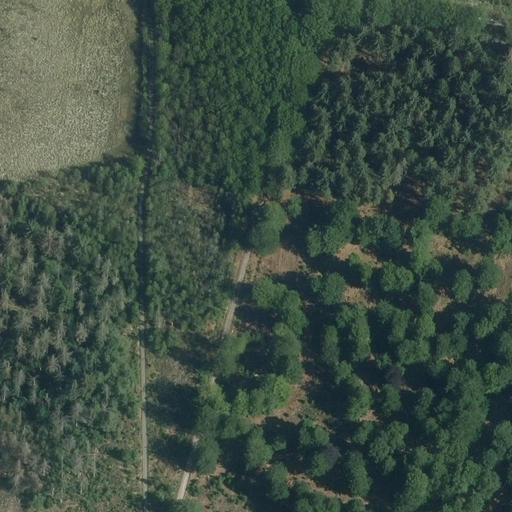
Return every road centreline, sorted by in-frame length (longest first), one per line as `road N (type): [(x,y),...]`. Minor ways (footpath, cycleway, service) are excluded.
road 1 (track): [(176,511),(307,31)]
road 2 (track): [(336,0),(511,26)]
